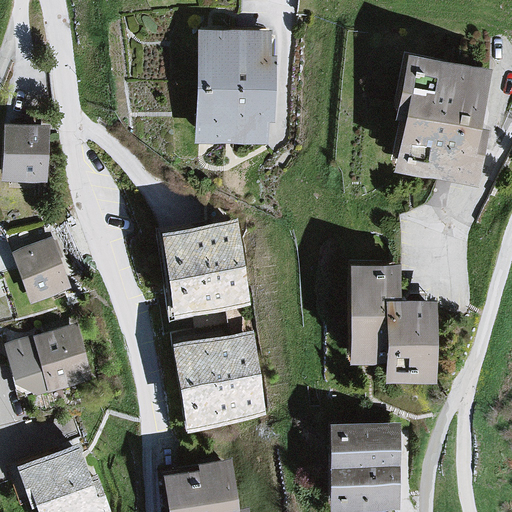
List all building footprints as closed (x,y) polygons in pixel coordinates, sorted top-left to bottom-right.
[(273,37),(200,33),(193,144),(270,149),(271,125),(275,125),(279,63),(272,63),(273,37)] [(488,65),(401,45),(387,107),(398,110),(386,161),(473,180),(485,125),(475,123),(488,65)] [(7,124),(4,182),(44,184),(48,185),(51,127),(7,124)] [(237,213),(161,222),(172,314),(217,308),(216,304),(248,300),(237,213)] [(49,235),(7,250),(26,301),(68,286),(49,235)] [(397,259),(345,257),(341,355),(378,356),(380,293),(396,293),(397,259)] [(433,294),(396,293),(380,293),(378,356),(378,372),(431,373),(433,294)] [(81,325),(17,342),(32,397),(97,380),(81,325)] [(256,327),(172,336),(181,421),(265,411),(256,327)] [(400,415),(329,412),(325,496),(396,499),(400,415)] [(114,511),(103,481),(97,483),(85,449),(22,471),(36,511),(114,511)] [(167,511),(249,511),(248,498),(237,499),(231,449),(197,453),(198,458),(161,463),(167,511)]
